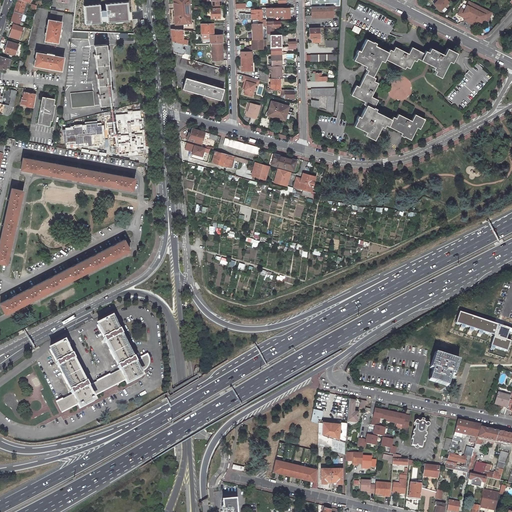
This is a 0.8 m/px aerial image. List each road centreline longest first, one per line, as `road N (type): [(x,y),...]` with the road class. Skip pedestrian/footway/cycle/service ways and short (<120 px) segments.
road 1 (trunk): [(66,493),(436,284)]
road 2 (trunk): [(274,349),(0,507)]
road 3 (track): [(332,156),(305,281),(175,244)]
road 4 (trunk): [(393,285),(364,287),(256,329),(209,315),(177,269)]
road 5 (trunk): [(205,511),(202,478),(226,426),(332,360)]
road 6 (primary): [(156,113),(161,253),(109,298)]
road 7 (unclassified): [(511,423),(359,390),(329,376),(332,360)]
road 8 (track): [(171,188),(361,239)]
road 9 (residential): [(483,119),(385,161),(304,147)]
road 10 (trunk): [(149,416),(90,446),(0,470)]
road 11 (primary): [(177,269),(164,112)]
road 12 (trunk): [(149,416),(45,449),(0,443)]
road 13 (residential): [(230,476),(378,510)]
road 14 (residential): [(299,0),(304,147)]
road 15 (trunk): [(274,349),(149,416)]
road 16 (trunk): [(393,285),(274,349)]
road 17 (trunk): [(511,222),(393,285)]
road 18 (trunk): [(332,360),(420,305),(436,284)]
road 19 (residential): [(230,0),(233,129)]
